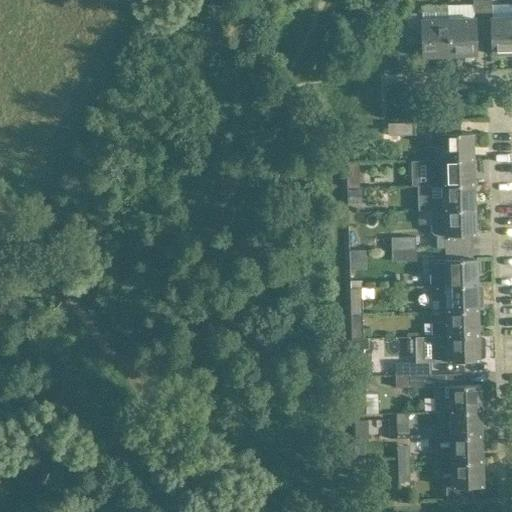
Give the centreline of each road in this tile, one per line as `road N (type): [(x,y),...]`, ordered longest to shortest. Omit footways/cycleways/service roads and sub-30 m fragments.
road 1 (track): [(139,388),(0,210)]
road 2 (track): [(232,511),(139,388)]
